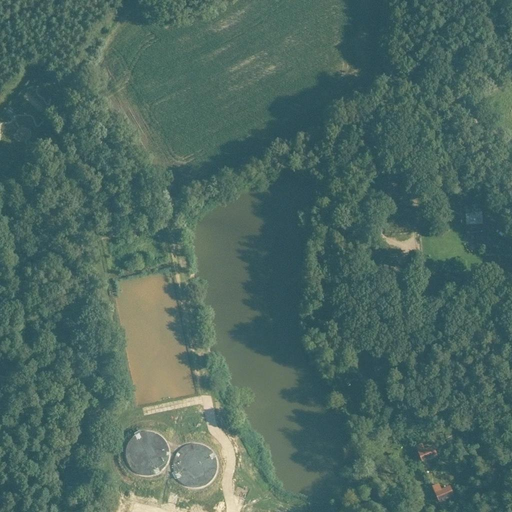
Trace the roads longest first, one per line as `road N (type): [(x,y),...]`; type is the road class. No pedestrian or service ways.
road 1 (track): [(0,206),(59,511)]
road 2 (track): [(393,0),(386,71),(469,113),(511,170)]
